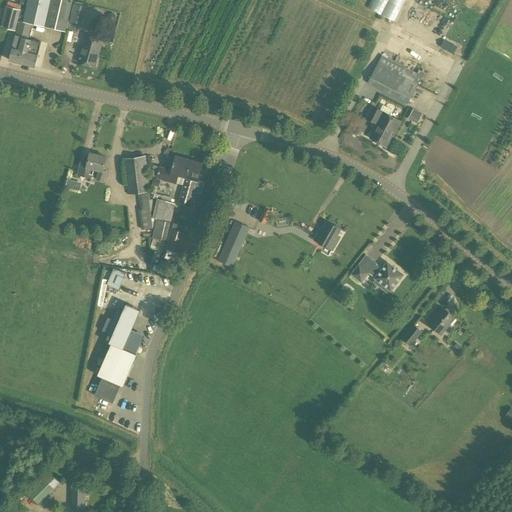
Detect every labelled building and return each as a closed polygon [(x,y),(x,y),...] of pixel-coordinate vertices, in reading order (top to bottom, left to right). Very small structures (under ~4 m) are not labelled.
[(45,27),(51,0),(28,0),(24,22),(45,27)] [(68,21),(72,3),(73,1),(72,0),(51,0),(45,27),(66,31),(68,21)] [(405,0),(371,0),(368,8),(394,21),(405,0)] [(20,9),(21,5),(8,1),(7,6),(6,6),(1,27),(15,30),(21,9),(20,9)] [(72,3),(68,21),(80,24),(85,6),(84,6),(84,3),(74,1),(73,4),(72,3)] [(25,64),(31,40),(28,39),(32,24),(20,21),(16,35),(13,47),(12,47),(9,60),(25,64)] [(96,67),(102,40),(85,36),(78,62),(96,67)] [(31,40),(25,64),(35,67),(38,54),(41,42),(31,40)] [(417,73),(407,68),(399,64),(382,55),(378,63),(368,83),(408,104),(424,73),(418,70),(417,73)] [(394,132),(392,135),(394,136),(401,121),(383,111),(372,106),(365,118),(376,124),(377,123),(394,132)] [(417,123),(422,113),(413,108),(408,118),(417,123)] [(386,146),(392,135),(394,132),(377,123),(376,124),(373,130),(374,131),(371,138),(386,146)] [(103,170),(106,157),(90,153),(88,160),(81,158),(77,175),(92,178),(94,169),(98,170),(96,180),(104,182),(106,171),(103,170)] [(186,177),(192,161),(169,154),(167,161),(174,163),(172,170),(159,167),(153,165),(150,175),(156,177),(184,185),(186,177)] [(151,199),(150,191),(146,156),(123,159),(128,194),(138,193),(140,209),(138,209),(141,230),(153,228),(150,211),(153,211),(152,205),(154,205),(153,199),(151,199)] [(192,197),(193,194),(197,192),(194,189),(197,180),(198,181),(203,164),(192,161),(186,177),(184,185),(179,202),(190,205),(191,202),(194,200),(192,197)] [(158,187),(160,180),(153,178),(152,185),(158,187)] [(77,189),(78,183),(67,181),(66,187),(77,189)] [(171,221),(175,203),(157,199),(153,217),(171,221)] [(265,224),(270,211),(264,208),(259,221),(265,224)] [(166,241),(170,222),(156,219),(152,237),(155,238),(152,249),(163,251),(165,241),(166,241)] [(233,266),(250,227),(234,220),(218,260),(233,266)] [(337,235),(340,229),(327,221),(321,231),(320,231),(315,239),(332,249),(340,236),(337,235)] [(185,232),(186,227),(173,223),(172,229),(171,228),(165,249),(180,253),(186,232),(185,232)] [(391,290),(404,274),(387,261),(375,277),(391,290)] [(362,282),(369,272),(359,264),(352,274),(362,282)] [(126,273),(114,268),(112,273),(106,270),(103,278),(109,280),(107,284),(119,289),(126,273)] [(124,349),(128,340),(140,310),(126,304),(109,342),(114,344),(114,345),(111,343),(108,350),(103,348),(97,363),(102,365),(98,374),(102,376),(94,395),(113,403),(121,384),(123,385),(137,354),(124,349)] [(121,310),(111,307),(106,321),(112,323),(113,317),(118,318),(121,310)] [(455,317),(443,307),(438,313),(437,313),(429,323),(441,334),(455,317)] [(411,346),(422,332),(413,324),(402,338),(411,346)] [(29,494),(40,504),(62,480),(51,470),(29,494)] [(71,487),(70,510),(85,510),(85,487),(71,487)]
